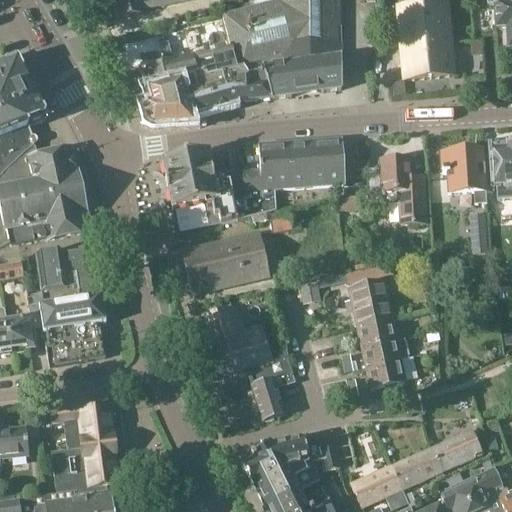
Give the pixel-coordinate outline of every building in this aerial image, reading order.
[(116,0),(120,20),(142,16),(141,11),(203,0),(116,0)] [(222,16),(230,48),(237,73),(243,71),(247,86),(264,81),(271,102),(277,101),(342,92),(341,59),(340,0),(276,0),(277,3),(253,9),(222,16)] [(250,0),(253,9),(277,3),(276,0),(250,0)] [(450,46),(450,45),(446,0),(424,0),(425,7),(397,10),(400,44),(428,42),(429,48),(450,46)] [(511,0),(486,0),(487,8),(496,7),(497,29),(508,29),(509,50),(511,49),(511,0)] [(470,41),(469,27),(457,28),(458,42),(470,41)] [(450,46),(429,48),(428,42),(400,44),(404,84),(453,79),(450,46)] [(168,44),(160,46),(163,58),(171,56),(168,44)] [(470,44),(471,58),(482,57),(481,44),(470,44)] [(192,60),(146,72),(151,92),(181,83),(181,81),(206,74),(208,81),(222,77),(237,73),(230,48),(210,55),(192,60)] [(0,93),(29,81),(18,59),(0,65),(0,93)] [(222,77),(230,107),(240,104),(271,102),(264,81),(247,86),(243,71),(237,73),(222,77)] [(140,95),(145,112),(212,97),(210,88),(219,86),(224,109),(230,107),(222,77),(208,81),(206,74),(181,81),(181,83),(151,92),(140,95)] [(38,98),(29,81),(0,93),(0,114),(13,109),(12,108),(38,98)] [(144,112),(149,128),(192,125),(190,118),(224,109),(219,86),(210,88),(212,97),(145,112),(144,112)] [(0,139),(28,128),(32,127),(49,120),(38,98),(12,108),(13,109),(0,114),(0,139)] [(0,182),(23,160),(34,151),(35,151),(35,148),(36,148),(28,128),(0,139),(0,182)] [(300,145),(303,191),(345,188),(342,142),(300,145)] [(494,152),(493,152),(495,188),(496,188),(496,203),(511,201),(511,148),(506,149),(506,144),(503,142),(496,142),(493,145),(494,152)] [(259,165),(264,217),(268,216),(278,214),(276,193),(303,191),(300,145),(258,148),(259,165)] [(439,154),(440,173),(441,173),(442,177),(445,177),(447,198),(473,196),(474,207),(486,207),(485,195),(486,195),(483,151),(460,153),(458,149),(449,150),(447,153),(439,154)] [(0,190),(21,186),(25,207),(81,196),(76,175),(74,176),(70,152),(36,159),(34,151),(23,160),(0,182),(0,190)] [(163,165),(167,182),(164,182),(167,194),(169,194),(173,212),(205,205),(207,213),(214,212),(216,218),(219,218),(221,227),(252,220),(264,217),(259,165),(251,166),(251,174),(218,176),(219,182),(214,183),(208,155),(163,165)] [(383,171),(367,172),(368,189),(369,199),(369,200),(385,199),(385,195),(397,195),(399,229),(427,228),(423,179),(409,180),(408,161),(382,163),(383,171)] [(38,244),(45,242),(46,245),(86,235),(82,216),(85,216),(81,196),(25,207),(21,186),(0,190),(0,215),(4,235),(7,234),(10,250),(38,244)] [(344,190),(345,200),(354,200),(369,199),(368,189),(344,190)] [(289,214),(269,217),(268,216),(264,217),(252,220),(253,226),(269,222),(272,237),(292,233),(301,232),(299,219),(290,220),(289,214)] [(259,235),(180,254),(190,300),(270,282),(259,235)] [(471,245),(472,258),(490,257),(489,244),(471,245)] [(88,250),(35,258),(40,296),(26,298),(28,310),(38,308),(100,298),(97,273),(92,274),(88,250)] [(21,265),(0,268),(0,285),(23,281),(21,265)] [(345,277),(345,278),(347,285),(348,289),(393,278),(391,267),(345,277)] [(299,282),(298,274),(274,279),(276,292),(296,288),(296,283),(299,282)] [(317,292),(347,285),(345,278),(316,284),(316,286),(299,289),(302,308),(320,304),(317,292)] [(351,304),(345,305),(347,316),(353,315),(354,317),(356,330),(393,322),(390,309),(384,284),(348,292),(351,304)] [(38,308),(41,330),(42,336),(45,335),(95,328),(98,327),(105,326),(104,325),(100,298),(38,308)] [(30,319),(6,322),(11,356),(36,352),(33,331),(41,330),(38,308),(28,310),(30,319)] [(236,309),(205,318),(214,348),(245,338),(244,334),(236,309)] [(0,311),(0,357),(11,356),(6,322),(4,311),(0,311)] [(393,322),(356,330),(359,342),(361,351),(397,343),(393,322)] [(104,360),(98,327),(95,328),(45,335),(48,348),(52,347),(55,368),(104,360)] [(223,377),(247,370),(271,362),(271,361),(276,359),(275,356),(270,357),(270,356),(261,329),(244,334),(245,338),(214,348),(223,377)] [(511,336),(503,337),(504,348),(511,347),(511,336)] [(343,341),(334,342),(337,356),(346,354),(343,341)] [(397,343),(361,351),(364,366),(365,370),(401,362),(408,361),(404,342),(397,343)] [(271,361),(271,362),(247,370),(253,388),(252,388),(263,423),(284,417),(276,391),(295,385),(292,377),(286,351),(270,356),(270,357),(275,356),(276,359),(271,361)] [(349,358),(341,360),(344,376),(353,374),(351,365),(349,358)] [(401,362),(365,370),(370,391),(385,387),(387,397),(402,394),(400,385),(406,383),(401,362)] [(358,399),(355,383),(347,384),(351,401),(358,399)] [(67,453),(51,455),(56,497),(75,494),(76,499),(94,496),(108,494),(107,489),(129,487),(124,447),(119,408),(108,409),(103,410),(102,401),(59,407),(56,407),(56,409),(58,426),(58,427),(63,426),(64,429),(67,453)] [(406,406),(407,416),(420,414),(421,414),(422,414),(422,404),(406,406)] [(0,463),(28,460),(25,430),(1,433),(0,422),(0,463)] [(362,446),(355,427),(345,430),(351,450),(362,446)] [(472,433),(431,451),(441,474),(482,455),(472,433)] [(249,481),(253,489),(294,467),(312,465),(322,463),(321,461),(337,458),(332,435),(318,438),(318,439),(304,442),(304,440),(272,446),(240,463),(249,481)] [(498,452),(494,439),(485,442),(489,455),(498,452)] [(441,474),(431,451),(391,469),(401,492),(441,474)] [(321,461),(322,463),(325,475),(339,471),(337,458),(321,461)] [(484,474),(492,471),(489,461),(481,464),(484,474)] [(294,467),(253,489),(264,511),(300,493),(321,483),(312,465),(294,467)] [(391,469),(351,487),(361,510),(385,499),(390,511),(394,511),(408,506),(409,506),(405,497),(402,491),(401,492),(391,469)] [(439,496),(446,511),(502,511),(496,495),(498,494),(497,490),(502,488),(494,471),(463,485),(451,490),(439,496)] [(458,474),(446,480),(451,490),(463,485),(458,474)] [(438,496),(439,496),(451,490),(446,480),(433,486),(438,496)] [(264,511),(315,511),(340,500),(333,485),(321,491),(322,493),(305,502),(300,493),(264,511)] [(496,495),(502,511),(511,511),(511,494),(509,496),(507,490),(504,492),(502,488),(497,490),(498,494),(496,495)] [(0,511),(72,511),(71,503),(95,500),(94,496),(76,499),(75,494),(56,497),(0,504),(0,511)] [(71,503),(72,511),(124,511),(123,502),(118,497),(95,500),(71,503)] [(340,500),(315,511),(346,511),(342,503),(340,500)]
